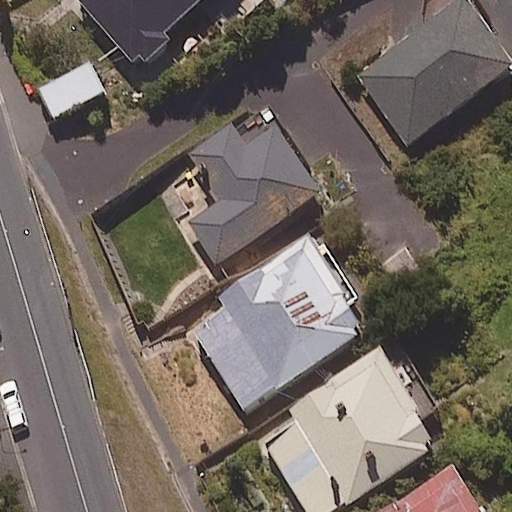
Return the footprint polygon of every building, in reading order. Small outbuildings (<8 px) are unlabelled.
[(72,0),(132,63),(198,0),(72,0)] [(482,11),(474,0),(455,0),(356,72),(408,144),(511,69),(511,66),(476,16),(482,11)] [(101,94),(85,64),(39,89),(54,119),(101,94)] [(319,196),(269,121),(240,140),(227,122),(184,150),(219,202),(187,223),(214,265),(319,196)] [(366,335),(304,240),(219,294),(226,304),(190,327),(245,413),(366,335)] [(437,408),(393,340),(285,410),(295,426),(264,446),(305,511),(335,511),(433,450),(415,422),(437,408)] [(477,511),(451,469),(381,511),(477,511)]
